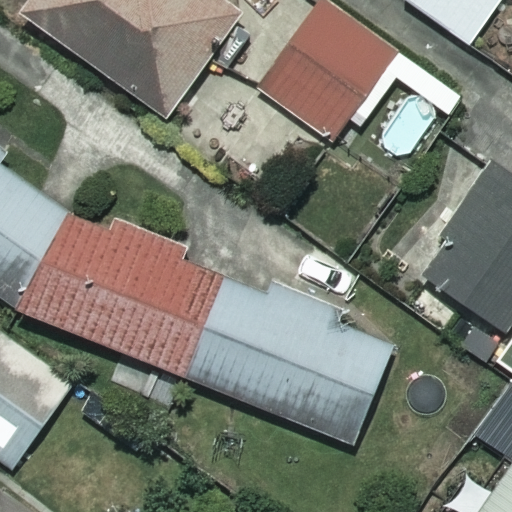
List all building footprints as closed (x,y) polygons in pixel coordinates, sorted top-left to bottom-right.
[(228,13),(208,0),(29,0),(16,20),(160,116),(228,13)] [(499,0),(405,0),(404,3),(468,46),(499,0)] [(408,61),(311,2),(255,94),(351,153),(408,61)] [(0,295),(11,303),(69,216),(0,169),(0,157),(6,148),(0,144),(0,295)] [(511,318),(511,176),(491,164),(419,279),(503,332),(511,318)] [(182,374),(230,288),(119,213),(102,238),(69,216),(11,303),(182,374)] [(230,288),(182,374),(350,444),(395,362),(272,280),(255,305),(230,288)] [(511,337),(493,365),(511,378),(511,337)] [(0,451),(27,421),(38,431),(57,409),(0,360),(0,451)] [(511,511),(511,460),(489,495),(465,479),(444,511),(445,511),(511,511)]
